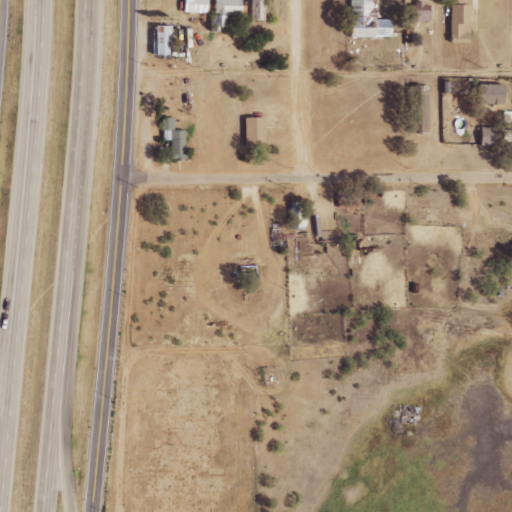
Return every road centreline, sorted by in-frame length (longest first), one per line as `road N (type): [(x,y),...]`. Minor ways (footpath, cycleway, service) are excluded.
road 1 (motorway): [(40,0),(0,511)]
road 2 (motorway): [(46,511),(84,0)]
road 3 (tertiary): [(91,511),(129,0)]
road 4 (residential): [(511,176),(121,174)]
road 5 (motorway): [(72,511),(67,291)]
road 6 (residential): [(312,175),(301,0)]
